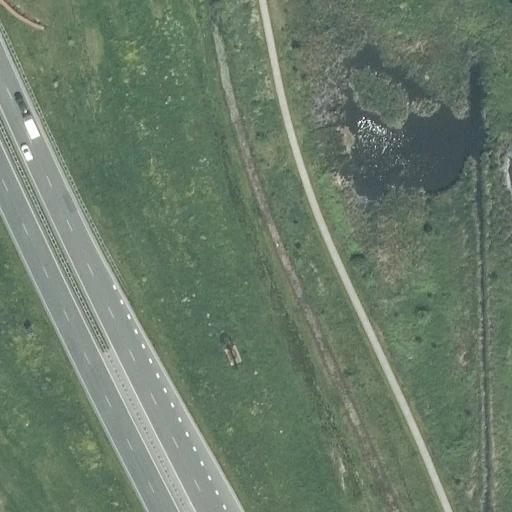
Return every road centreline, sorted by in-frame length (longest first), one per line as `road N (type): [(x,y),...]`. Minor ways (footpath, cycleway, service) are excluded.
road 1 (trunk): [(209,511),(0,75)]
road 2 (trunk): [(0,174),(164,511)]
